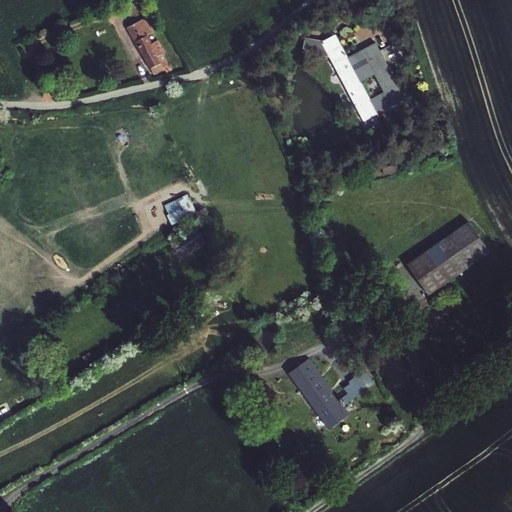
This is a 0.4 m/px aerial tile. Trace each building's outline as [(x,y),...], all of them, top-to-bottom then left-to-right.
[(144,19),(127,28),(153,75),(164,69),(168,67),(161,55),(164,54),(156,40),(150,44),(145,36),(152,33),(144,19)] [(335,34),(321,42),(326,52),(340,45),(335,34)] [(364,121),(378,113),(370,99),(368,95),(361,82),(355,71),(347,57),(340,45),(326,52),(321,42),(320,41),(305,38),(302,53),(329,58),(364,121)] [(405,98),(375,42),(360,50),(368,64),(355,71),(361,82),(374,75),(383,92),(370,99),(378,113),(405,98)] [(360,50),(347,57),(355,71),(368,64),(360,50)] [(397,164),(384,167),(385,172),(398,169),(397,164)] [(187,195),(164,206),(170,218),(193,207),(187,195)] [(469,223),(407,266),(429,297),(490,253),(469,223)] [(208,244),(198,229),(172,247),(179,257),(196,246),(199,250),(208,244)] [(90,353),(83,358),(85,362),(93,358),(90,353)] [(92,359),(86,363),(88,367),(95,363),(92,359)] [(339,401),(310,359),(289,375),(329,430),(350,415),(344,408),(345,407),(345,406),(341,400),(340,401),(339,401)] [(341,400),(345,406),(375,384),(374,383),(376,382),(364,368),(359,371),(360,373),(353,377),(354,378),(349,383),(350,384),(344,389),(348,395),(339,401),(340,401),(341,400)]
